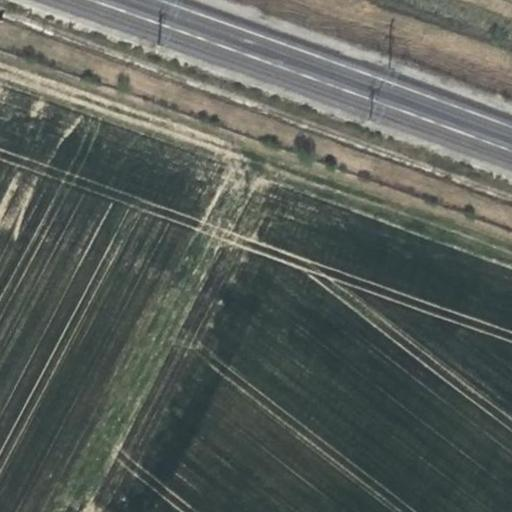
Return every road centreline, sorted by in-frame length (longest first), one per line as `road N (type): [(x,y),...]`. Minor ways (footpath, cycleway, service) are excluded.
road 1 (track): [(511,256),(0,70)]
road 2 (track): [(55,511),(257,162)]
